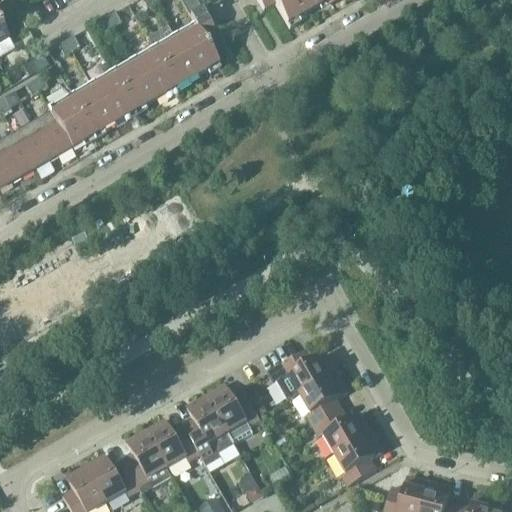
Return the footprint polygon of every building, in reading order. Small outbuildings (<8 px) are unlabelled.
[(155,7),(150,0),(141,0),(140,1),(147,12),(155,7)] [(193,0),(178,0),(194,27),(205,20),(193,0)] [(255,0),(263,13),(274,6),(287,29),(292,27),(291,25),(325,5),(326,7),(333,3),(332,1),(334,0),(255,0)] [(107,20),(113,31),(121,27),(114,16),(107,20)] [(205,20),(194,27),(47,111),(49,115),(50,114),(72,151),(89,142),(90,143),(96,139),(96,138),(130,118),(131,119),(138,115),(137,114),(172,94),(173,95),(180,91),(179,90),(213,70),(214,71),(219,69),(206,46),(217,39),(205,20)] [(113,31),(107,20),(99,25),(105,36),(113,31)] [(0,45),(9,40),(0,25),(0,45)] [(65,44),(71,55),(79,51),(73,40),(65,44)] [(71,55),(65,44),(57,49),(64,60),(71,55)] [(22,69),(28,80),(36,76),(30,64),(22,69)] [(34,84),(40,95),(47,91),(41,80),(34,84)] [(40,95),(34,84),(25,89),(31,100),(40,95)] [(0,103),(0,113),(2,117),(10,113),(3,101),(0,103)] [(32,125),(53,162),(72,151),(50,114),(49,115),(32,125)] [(53,162),(32,125),(13,136),(34,173),(53,162)] [(34,173),(13,136),(0,143),(0,156),(16,184),(34,173)] [(0,156),(0,193),(16,184),(0,156)] [(0,353),(1,355),(0,357),(0,379),(11,360),(50,339),(58,341),(92,321),(95,313),(92,308),(90,304),(23,342),(12,336),(0,315),(0,297),(7,285),(0,280),(0,353)] [(289,404),(300,398),(337,376),(326,357),(309,366),(303,356),(268,376),(275,387),(278,385),(289,404)] [(348,396),(337,376),(300,398),(311,417),(307,420),(313,430),(338,416),(332,406),(348,396)] [(234,448),(255,435),(251,429),(260,424),(246,399),(235,405),(226,388),(206,400),(234,448)] [(185,434),(200,459),(205,469),(222,459),(220,455),(234,448),(206,400),(186,411),(196,428),(185,434)] [(262,406),(254,411),(258,419),(267,414),(262,406)] [(323,439),(335,458),(372,437),(360,417),(344,426),(338,416),(313,430),(319,441),(323,439)] [(200,459),(185,434),(175,440),(166,423),(146,435),(167,472),(187,461),(189,465),(200,459)] [(125,468),(139,494),(142,498),(172,481),(167,472),(146,435),(126,446),(136,462),(125,468)] [(383,456),(372,437),(335,458),(346,478),(342,480),(348,491),(373,476),(367,466),(383,456)] [(284,438),(274,443),(278,450),(287,444),(284,438)] [(86,470),(107,507),(127,496),(129,500),(139,494),(125,468),(115,474),(106,458),(86,470)] [(86,470),(66,481),(76,497),(65,503),(70,511),(98,511),(107,507),(86,470)] [(422,511),(429,486),(407,480),(402,499),(390,496),(386,511),(422,511)] [(451,511),(446,511),(451,492),(429,486),(422,511),(451,511)] [(249,493),(249,497),(253,505),(264,499),(258,488),(249,493)] [(494,511),(496,504),(474,499),(470,511),(494,511)] [(223,511),(218,503),(202,511),(223,511)] [(367,503),(365,511),(379,511),(380,506),(367,503)]
